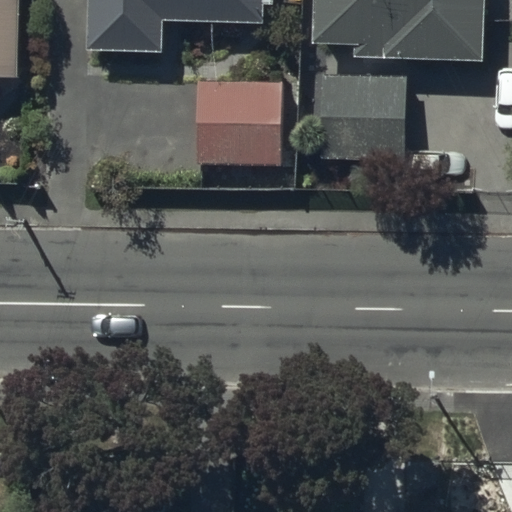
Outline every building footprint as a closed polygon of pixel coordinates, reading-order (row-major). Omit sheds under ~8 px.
[(0,0),(0,76),(26,78),(26,0),(0,0)] [(90,0),(91,53),(165,54),(165,24),(270,24),(270,0),(90,0)] [(483,62),(484,0),(315,0),(315,46),(357,47),(357,59),(483,62)] [(407,77),(324,75),(323,160),(406,162),(407,77)] [(287,83),(200,82),(199,165),(285,167),(287,83)]
